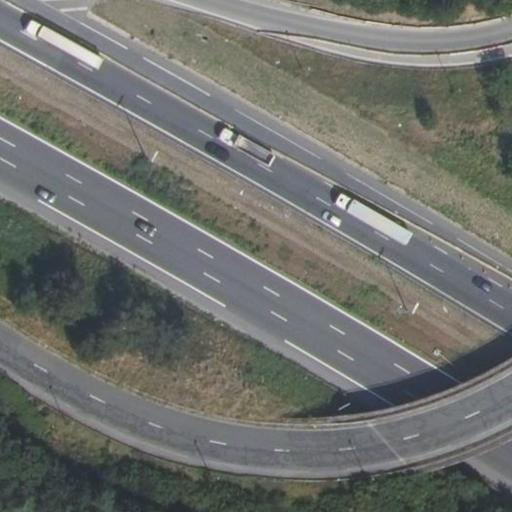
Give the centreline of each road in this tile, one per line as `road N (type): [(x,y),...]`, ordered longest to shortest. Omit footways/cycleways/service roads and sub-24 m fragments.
road 1 (motorway): [(0,152),(511,447)]
road 2 (motorway): [(511,306),(0,13)]
road 3 (motorway): [(0,347),(112,411),(213,448),(301,458),(395,446),(511,395)]
road 4 (motorway): [(511,37),(429,49),(321,32),(211,0)]
